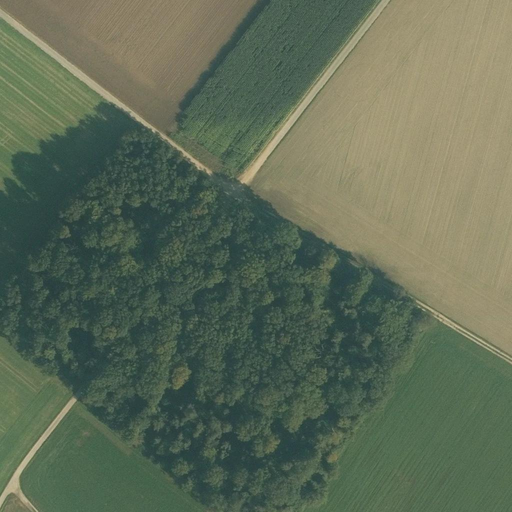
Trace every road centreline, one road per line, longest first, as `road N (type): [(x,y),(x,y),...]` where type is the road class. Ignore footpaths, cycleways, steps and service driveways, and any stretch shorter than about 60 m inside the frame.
road 1 (track): [(10,481),(233,195)]
road 2 (track): [(511,361),(233,195)]
road 3 (track): [(0,12),(233,195)]
road 4 (track): [(233,195),(386,0)]
